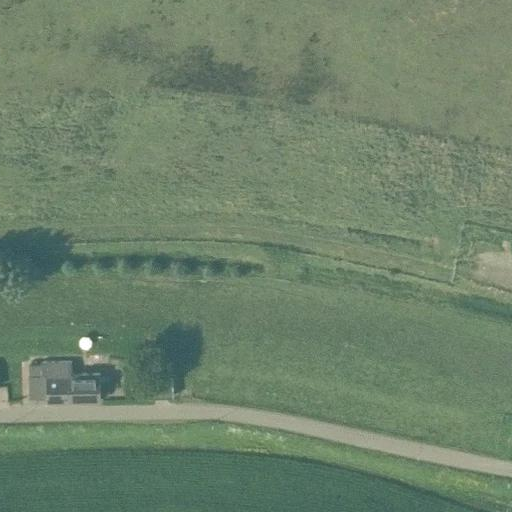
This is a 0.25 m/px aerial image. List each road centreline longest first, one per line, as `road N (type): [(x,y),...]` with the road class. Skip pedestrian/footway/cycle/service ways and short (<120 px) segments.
road 1 (track): [(511,292),(245,232),(0,236)]
road 2 (unclassified): [(0,415),(215,413),(511,470)]
